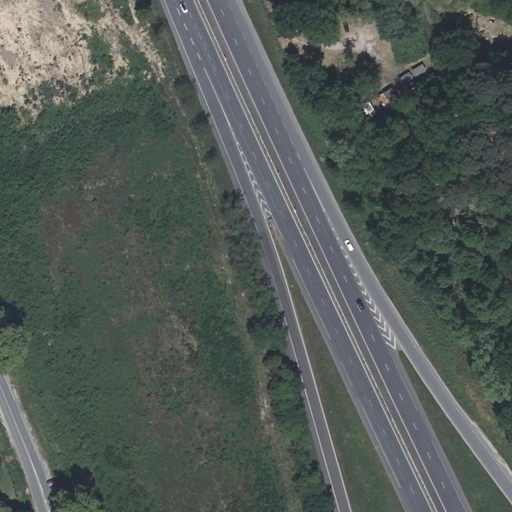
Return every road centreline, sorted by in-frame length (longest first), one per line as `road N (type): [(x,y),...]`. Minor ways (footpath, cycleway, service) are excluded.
road 1 (motorway): [(511,487),(366,272),(226,0)]
road 2 (motorway): [(459,511),(218,0)]
road 3 (motorway): [(185,0),(426,511)]
road 4 (motorway): [(178,0),(286,297),(344,511)]
